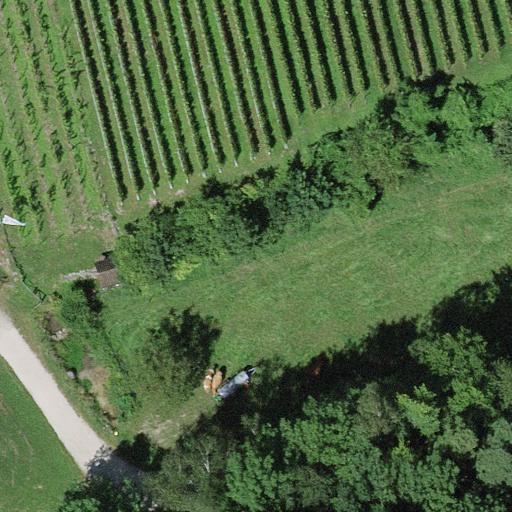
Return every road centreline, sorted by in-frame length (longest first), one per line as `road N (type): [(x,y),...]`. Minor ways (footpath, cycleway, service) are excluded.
road 1 (track): [(130,511),(511,367)]
road 2 (track): [(0,333),(130,511)]
